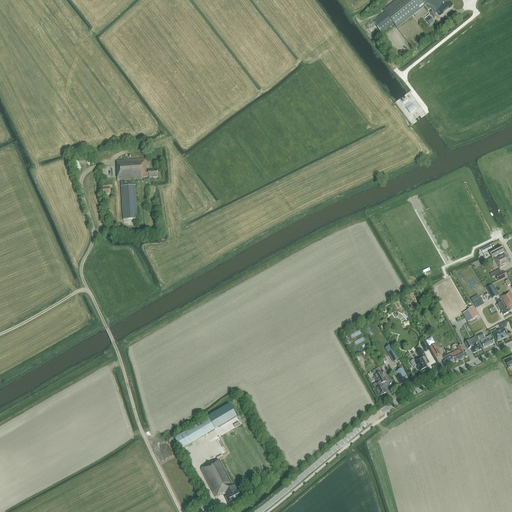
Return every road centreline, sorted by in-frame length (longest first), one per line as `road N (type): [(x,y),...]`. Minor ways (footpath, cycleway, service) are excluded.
road 1 (track): [(112,164),(82,177),(93,232),(82,276),(113,342),(142,437),(180,511)]
road 2 (tertiary): [(259,511),(379,413),(511,345)]
